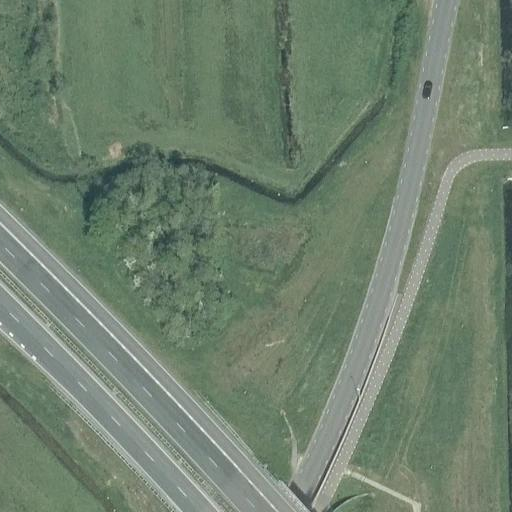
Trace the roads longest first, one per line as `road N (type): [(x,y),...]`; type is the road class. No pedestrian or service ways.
road 1 (tertiary): [(289,511),(363,347),(406,197),(447,0)]
road 2 (trunk): [(257,511),(0,244)]
road 3 (trunk): [(0,305),(200,511)]
